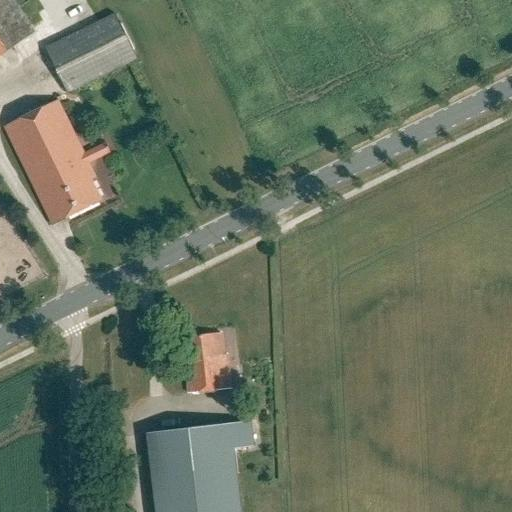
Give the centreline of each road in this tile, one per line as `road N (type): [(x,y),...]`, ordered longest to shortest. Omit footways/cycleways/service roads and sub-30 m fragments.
road 1 (tertiary): [(66,307),(511,85)]
road 2 (unclassified): [(66,307),(79,511)]
